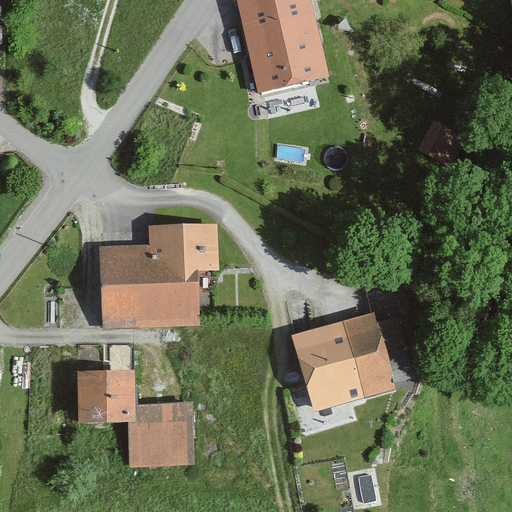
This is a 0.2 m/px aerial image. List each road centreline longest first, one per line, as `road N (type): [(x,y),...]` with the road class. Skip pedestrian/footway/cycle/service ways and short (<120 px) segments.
road 1 (unclassified): [(200,0),(78,175)]
road 2 (unclassified): [(78,175),(0,271)]
